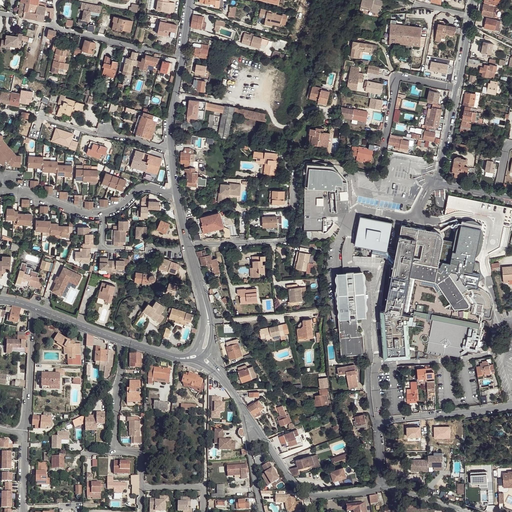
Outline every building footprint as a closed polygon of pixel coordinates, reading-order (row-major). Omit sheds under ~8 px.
[(157,0),(156,10),(173,12),(175,3),(169,2),(167,1),(167,0),(157,0)] [(380,14),(384,1),(379,0),(363,0),(362,7),(372,9),(371,11),(380,14)] [(20,5),(18,14),(23,15),(22,17),(26,18),(29,18),(32,4),(29,3),(21,2),(18,1),(17,4),(20,5)] [(102,6),(82,2),(81,8),(84,9),(82,18),(81,22),(88,24),(91,10),(100,12),(102,6)] [(32,4),(29,18),(33,18),(36,19),(38,5),(32,4)] [(38,5),(36,19),(44,20),(44,15),(45,11),(46,7),(38,5)] [(493,17),(495,8),(486,5),(483,15),(493,17)] [(229,13),(228,16),(235,17),(236,7),(230,6),(229,13)] [(261,9),(259,16),(266,18),(265,22),(273,24),(280,26),(281,24),(285,25),(287,19),(282,18),(283,16),(276,14),(267,12),(268,10),(261,9)] [(193,15),(191,27),(205,29),(207,23),(205,22),(203,22),(204,17),(193,15)] [(117,22),(115,29),(122,31),(122,30),(130,31),(133,21),(114,16),(113,21),(117,22)] [(159,25),(157,33),(168,36),(169,31),(169,28),(170,23),(159,21),(159,22),(158,22),(158,19),(150,17),(150,21),(152,21),(151,26),(156,27),(157,24),(159,25)] [(71,27),(73,20),(66,19),(65,26),(71,27)] [(500,31),(502,23),(487,19),(485,28),(500,31)] [(420,45),(422,28),(391,24),(389,42),(420,45)] [(456,34),(457,28),(439,24),(435,40),(441,42),(442,38),(446,38),(447,34),(447,32),(456,34)] [(48,34),(47,38),(53,39),(54,39),(56,31),(48,29),(48,34)] [(1,40),(1,47),(5,47),(5,45),(17,46),(17,44),(21,44),(22,34),(20,33),(18,33),(18,36),(6,35),(6,40),(1,40)] [(245,33),(242,41),(251,44),(250,46),(260,48),(263,38),(254,36),(250,35),(245,33)] [(84,45),(82,50),(92,53),(95,43),(85,40),(84,45)] [(55,51),(52,66),(59,68),(65,69),(66,63),(64,63),(67,49),(59,47),(59,48),(57,48),(57,47),(58,42),(56,41),(54,41),(52,50),(55,51)] [(378,52),(379,46),(356,41),(353,57),(359,58),(361,49),(373,51),(378,52)] [(492,54),(494,44),(484,42),(482,52),(492,54)] [(194,53),(194,56),(207,58),(209,45),(202,44),(201,48),(193,47),(192,53),(194,53)] [(372,55),(373,51),(361,49),(359,58),(363,59),(364,54),(372,55)] [(126,58),(123,70),(131,72),(132,64),(136,65),(137,61),(136,60),(138,52),(132,51),(131,55),(130,59),(126,58)] [(137,61),(136,65),(139,66),(139,68),(146,71),(148,64),(155,66),(156,63),(159,64),(160,59),(153,57),(146,54),(145,58),(142,58),(141,61),(137,61)] [(104,67),(102,73),(114,76),(118,62),(109,60),(110,57),(108,56),(105,56),(103,67),(104,67)] [(162,61),(160,71),(166,72),(168,62),(162,61)] [(371,65),(369,64),(367,71),(378,73),(380,67),(371,65)] [(496,71),(497,65),(491,64),(491,65),(485,64),(485,68),(484,73),(484,76),(494,78),(495,76),(493,75),(493,74),(491,73),(492,70),(496,71)] [(359,73),(360,68),(351,67),(348,88),(357,89),(359,81),(360,75),(359,75),(359,73)] [(35,72),(33,79),(44,82),(45,78),(39,77),(39,73),(35,72)] [(195,79),(194,85),(196,86),(198,86),(197,89),(197,90),(204,91),(206,81),(197,80),(195,79)] [(365,91),(381,94),(383,84),(367,81),(365,91)] [(496,94),(499,83),(492,81),(491,84),(490,83),(488,92),(496,94)] [(313,86),(310,98),(318,100),(319,98),(322,99),(321,103),(327,104),(330,92),(321,89),(322,88),(313,86)] [(11,92),(9,104),(19,106),(20,102),(25,103),(29,104),(31,92),(27,91),(21,90),(20,94),(11,92)] [(441,93),(430,90),(428,103),(430,103),(433,104),(438,105),(441,93)] [(0,102),(9,104),(11,92),(1,91),(0,93),(0,102)] [(477,108),(480,95),(476,94),(467,92),(464,105),(477,108)] [(60,104),(57,113),(61,114),(62,111),(70,114),(71,111),(72,106),(75,107),(74,109),(80,111),(81,111),(82,110),(84,104),(65,98),(65,96),(61,94),(58,103),(60,104)] [(381,110),(383,101),(370,98),(368,107),(381,110)] [(190,99),(188,117),(195,118),(204,119),(206,109),(207,103),(207,102),(190,99)] [(207,103),(206,109),(223,113),(225,106),(207,103)] [(441,118),(443,109),(439,108),(440,105),(438,105),(433,104),(433,107),(431,116),(441,118)] [(223,113),(222,117),(231,119),(233,119),(234,115),(236,107),(225,105),(225,106),(223,113)] [(477,112),(478,109),(466,106),(463,119),(475,121),(477,112)] [(139,114),(133,132),(136,133),(135,137),(151,141),(152,138),(151,138),(156,121),(157,121),(158,116),(147,113),(126,107),(125,110),(139,114)] [(236,107),(234,115),(264,121),(266,113),(236,107)] [(366,122),(368,112),(354,110),(352,118),(352,119),(366,122)] [(439,127),(441,118),(431,116),(431,117),(429,125),(439,127)] [(222,117),(219,136),(228,138),(231,119),(222,117)] [(470,133),(472,123),(463,121),(461,131),(470,133)] [(313,134),(311,144),(328,147),(330,133),(324,132),(321,131),(321,128),(316,127),(316,129),(311,128),(310,134),(313,134)] [(434,140),(436,130),(430,129),(430,130),(424,129),(422,136),(425,137),(425,139),(434,140)] [(0,134),(0,161),(0,162),(2,161),(4,164),(5,164),(7,161),(11,166),(20,166),(21,155),(16,155),(2,139),(3,135),(0,134)] [(398,138),(398,135),(393,134),(392,138),(390,137),(389,144),(396,145),(398,138)] [(180,135),(180,140),(184,140),(184,143),(191,144),(192,136),(184,135),(180,135)] [(409,146),(410,140),(402,139),(402,140),(399,139),(398,148),(400,148),(401,145),(409,146)] [(88,148),(87,152),(96,156),(95,157),(100,158),(102,153),(105,154),(107,148),(100,145),(99,147),(93,145),(91,149),(88,148)] [(371,160),(373,150),(369,150),(359,148),(357,156),(357,157),(371,160)] [(146,164),(145,163),(146,162),(141,160),(144,153),(135,150),(130,166),(145,171),(146,169),(147,164),(146,164)] [(265,164),(264,174),(275,175),(278,154),(266,152),(266,153),(254,151),(253,158),(257,158),(256,163),(265,164)] [(181,152),(181,163),(185,163),(185,166),(190,167),(198,168),(198,161),(195,161),(195,154),(194,154),(192,154),(192,152),(185,152),(181,152)] [(148,154),(147,159),(148,159),(147,162),(148,162),(147,164),(146,169),(158,172),(160,166),(162,158),(148,154)] [(493,156),(483,154),(482,158),(488,160),(486,171),(495,173),(496,163),(494,163),(494,161),(492,161),(493,156)] [(467,180),(469,168),(465,167),(466,164),(467,163),(468,162),(467,161),(467,160),(466,160),(455,158),(452,173),(460,175),(460,179),(467,180)] [(50,161),(50,171),(57,172),(57,165),(58,161),(50,161)] [(334,165),(307,162),(305,188),(330,190),(348,191),(347,181),(347,177),(334,165)] [(57,172),(57,175),(64,176),(65,165),(57,165),(57,172)] [(188,171),(187,185),(197,186),(198,184),(206,185),(207,178),(202,178),(202,175),(200,174),(200,176),(198,176),(198,172),(198,168),(190,167),(190,168),(185,168),(185,171),(188,171)] [(76,169),(75,180),(83,180),(84,169),(76,169)] [(91,170),(90,181),(93,181),(98,181),(98,170),(91,170)] [(106,173),(102,183),(109,186),(113,175),(106,173)] [(113,175),(109,186),(116,188),(120,178),(113,175)] [(120,178),(116,188),(123,191),(127,180),(120,178)] [(219,193),(219,201),(226,202),(226,197),(226,194),(229,194),(237,195),(238,184),(230,183),(230,185),(221,184),(221,193),(219,193)] [(330,192),(330,190),(305,188),(304,231),(323,231),(324,218),(338,217),(337,213),(332,213),(330,192)] [(273,190),(273,203),(278,203),(280,203),(284,204),(285,191),(273,190)] [(332,213),(337,213),(347,212),(350,212),(349,207),(349,198),(348,191),(330,190),(330,192),(332,213)] [(464,197),(462,202),(485,208),(486,202),(464,197)] [(158,201),(148,200),(148,201),(148,208),(158,209),(158,201)] [(7,209),(6,219),(14,219),(17,220),(17,215),(17,213),(18,211),(14,211),(12,211),(12,209),(7,209)] [(219,227),(220,228),(224,227),(220,212),(215,214),(219,227)] [(17,220),(17,224),(24,224),(25,214),(20,213),(20,215),(17,215),(17,220)] [(202,226),(204,231),(219,227),(215,214),(201,218),(203,225),(202,226)] [(262,217),(263,227),(272,227),(278,227),(278,223),(277,219),(277,217),(262,217)] [(393,223),(362,217),(357,246),(373,249),(373,254),(385,256),(392,264),(395,265),(387,310),(381,311),(385,360),(411,358),(410,347),(417,348),(417,351),(427,353),(429,353),(430,351),(432,352),(432,353),(434,354),(435,352),(437,353),(437,354),(439,354),(440,353),(442,353),(442,355),(444,356),(445,354),(460,357),(468,352),(478,354),(484,327),(480,326),(482,315),(485,317),(485,318),(491,319),(494,308),(493,306),(492,303),(491,299),(488,296),(486,293),(481,290),(477,289),(472,290),(468,290),(466,287),(471,283),(477,279),(463,258),(464,261),(463,263),(461,265),(459,266),(457,266),(455,266),(453,265),(451,263),(449,264),(447,266),(452,272),(450,274),(448,271),(447,270),(445,269),(442,267),(441,267),(439,266),(438,267),(444,241),(443,237),(442,236),(441,234),(438,232),(437,232),(431,230),(403,224),(398,253),(388,251),(393,223)] [(43,220),(43,231),(50,232),(51,223),(51,221),(43,220)] [(113,225),(113,230),(114,230),(125,230),(128,230),(128,220),(119,220),(119,223),(119,225),(117,225),(113,225)] [(161,220),(157,230),(167,234),(168,230),(167,229),(168,227),(169,224),(161,220)] [(61,234),(61,237),(69,237),(69,236),(72,236),(72,233),(73,222),(69,222),(69,226),(61,226),(61,234)] [(50,232),(50,234),(61,234),(61,226),(58,225),(58,224),(51,223),(50,232)] [(147,226),(136,225),(135,237),(142,237),(142,239),(146,240),(147,226)] [(114,242),(114,245),(122,246),(122,242),(125,242),(125,230),(114,230),(114,238),(116,238),(116,242),(114,242)] [(83,244),(83,248),(91,248),(91,244),(93,244),(93,234),(86,234),(85,244),(83,244)] [(300,252),(296,269),(307,271),(307,273),(312,274),(314,263),(309,263),(310,254),(311,249),(300,247),(300,252)] [(91,248),(83,248),(83,252),(75,252),(75,261),(80,261),(80,263),(90,263),(90,252),(91,253),(91,248)] [(200,257),(202,265),(206,264),(211,263),(212,268),(213,272),(214,272),(220,271),(217,258),(212,259),(211,254),(207,255),(206,250),(197,252),(199,257),(200,257)] [(0,275),(1,276),(2,273),(3,273),(4,273),(5,271),(6,271),(6,269),(10,269),(11,257),(3,256),(2,261),(0,260),(0,275)] [(253,268),(253,277),(260,277),(260,273),(260,271),(265,271),(265,264),(263,265),(263,260),(266,260),(265,256),(252,256),(252,261),(255,260),(255,267),(253,268)] [(116,260),(112,260),(112,271),(116,271),(116,268),(128,268),(130,257),(124,257),(124,260),(118,259),(116,259),(116,260)] [(48,269),(51,261),(43,258),(40,266),(48,269)] [(106,258),(100,258),(100,269),(107,270),(107,272),(111,274),(112,271),(112,260),(108,260),(109,259),(106,259),(106,258)] [(175,274),(179,264),(162,258),(159,268),(175,274)] [(22,262),(16,281),(21,283),(20,286),(27,288),(28,284),(35,286),(35,284),(41,286),(43,279),(37,277),(38,272),(31,270),(30,274),(24,273),(27,263),(22,262)] [(511,279),(511,268),(511,269),(511,266),(502,267),(504,283),(509,282),(509,279),(511,279)] [(56,283),(52,291),(61,296),(68,281),(78,285),(81,278),(77,276),(78,273),(64,267),(59,277),(58,277),(57,277),(56,278),(56,279),(56,280),(57,280),(56,283)] [(338,313),(339,319),(358,318),(367,317),(367,313),(364,272),(352,273),(352,271),(347,272),(347,273),(338,273),(339,294),(340,313),(338,313)] [(136,272),(134,281),(148,283),(148,280),(151,281),(152,281),(153,280),(154,279),(155,278),(155,277),(155,276),(154,275),(153,274),(152,274),(151,274),(151,273),(144,272),(144,273),(143,273),(136,272)] [(102,291),(100,298),(105,299),(105,301),(110,303),(115,286),(102,282),(99,290),(102,291)] [(169,283),(166,293),(170,294),(169,298),(174,299),(177,292),(176,292),(177,289),(178,286),(169,283)] [(289,288),(290,302),(288,302),(289,305),(297,305),(297,301),(299,301),(302,301),(302,294),(301,287),(298,287),(296,288),(295,284),(287,285),(287,289),(289,288)] [(240,294),(241,304),(247,303),(247,301),(258,300),(257,289),(256,289),(253,289),(246,290),(246,289),(237,290),(238,295),(240,294)] [(148,303),(144,309),(153,315),(152,318),(160,323),(164,317),(161,314),(165,307),(156,301),(152,306),(148,303)] [(10,313),(8,321),(17,323),(19,314),(21,309),(12,307),(11,308),(10,313)] [(172,308),(169,318),(175,320),(183,322),(184,319),(187,320),(190,321),(193,314),(172,308)] [(144,309),(143,311),(152,318),(153,315),(144,309)] [(340,333),(341,356),(365,354),(363,336),(363,335),(363,334),(362,333),(361,332),(360,332),(359,332),(358,318),(339,319),(340,329),(335,329),(335,334),(340,333)] [(298,328),(298,336),(302,336),(303,337),(308,337),(308,338),(313,338),(311,319),(303,320),(304,325),(301,328),(298,328)] [(259,330),(261,339),(266,337),(266,339),(272,338),(272,336),(280,334),(281,336),(285,335),(283,325),(269,327),(270,330),(265,331),(264,329),(259,330)] [(68,354),(68,360),(75,359),(75,355),(80,355),(80,344),(74,344),(74,342),(70,342),(68,341),(68,340),(58,334),(54,340),(58,342),(57,343),(64,348),(64,354),(68,354)] [(6,340),(6,353),(12,353),(12,352),(12,348),(17,348),(25,348),(25,340),(28,340),(28,337),(25,337),(17,336),(17,340),(6,340)] [(226,346),(230,359),(242,355),(238,343),(239,342),(238,339),(226,342),(227,346),(226,346)] [(426,357),(427,353),(417,351),(417,348),(410,347),(411,358),(426,357)] [(100,352),(95,352),(95,361),(96,362),(95,365),(100,366),(99,371),(104,372),(104,374),(109,374),(111,370),(111,368),(112,366),(114,351),(102,350),(102,352),(100,352)] [(129,361),(128,368),(135,368),(135,364),(141,364),(141,354),(129,354),(129,361)] [(75,359),(68,360),(68,365),(81,366),(80,355),(75,355),(75,359)] [(492,362),(491,359),(487,360),(488,362),(481,364),(481,367),(477,368),(479,380),(484,379),(486,375),(492,374),(490,366),(489,363),(492,362)] [(238,371),(242,382),(252,379),(248,367),(247,368),(246,365),(238,368),(239,371),(238,371)] [(347,373),(348,384),(358,383),(355,365),(340,367),(341,374),(347,373)] [(248,367),(252,379),(257,377),(253,366),(248,367)] [(149,367),(148,377),(148,378),(153,378),(169,380),(171,370),(166,369),(166,370),(161,370),(161,369),(154,368),(154,367),(149,367)] [(435,377),(435,371),(435,368),(428,368),(420,368),(420,377),(418,377),(418,380),(424,380),(424,378),(435,377)] [(42,373),(42,386),(51,387),(51,385),(58,386),(58,380),(60,380),(60,374),(63,374),(63,370),(56,369),(55,374),(42,373)] [(184,375),(182,382),(189,384),(188,386),(200,389),(200,388),(204,389),(204,384),(202,383),(203,379),(200,378),(200,376),(197,375),(189,372),(188,374),(186,373),(185,375),(184,375)] [(319,388),(328,388),(328,378),(319,378),(319,388)] [(51,387),(51,389),(60,389),(60,380),(58,380),(58,386),(51,385),(51,387)] [(129,393),(129,401),(139,400),(139,393),(138,393),(138,389),(140,389),(140,381),(130,381),(130,385),(130,389),(133,389),(133,393),(129,393)] [(418,389),(418,382),(412,382),(412,394),(408,395),(408,402),(418,402),(418,395),(419,395),(418,389)] [(313,401),(314,406),(329,404),(327,397),(329,397),(327,389),(319,389),(320,395),(315,396),(316,400),(313,401)] [(220,398),(213,398),(212,418),(219,418),(220,412),(224,412),(224,404),(222,404),(220,404),(220,398)] [(154,400),(154,409),(167,410),(168,403),(159,402),(159,401),(154,400)] [(248,407),(253,415),(260,410),(264,407),(259,400),(248,407)] [(277,417),(281,426),(291,421),(289,415),(286,415),(288,414),(287,411),(285,412),(282,405),(277,407),(281,416),(277,417)] [(92,429),(100,429),(100,423),(107,423),(106,412),(102,412),(102,411),(98,411),(98,414),(95,414),(95,415),(87,415),(87,430),(92,429)] [(84,424),(84,415),(73,421),(75,427),(84,424)] [(293,418),(295,424),(304,420),(302,415),(293,418)] [(354,421),(356,427),(357,427),(357,425),(366,423),(364,415),(355,416),(356,420),(354,421)] [(33,416),(32,425),(35,425),(35,428),(46,429),(46,427),(51,428),(52,417),(44,417),(33,416)] [(133,437),(133,443),(141,443),(141,437),(140,437),(140,421),(137,421),(137,417),(127,417),(128,421),(129,421),(129,425),(129,429),(131,429),(131,437),(133,437)] [(279,437),(281,444),(287,442),(286,439),(288,439),(290,446),(302,442),(299,435),(295,436),(294,431),(284,434),(284,435),(279,437)] [(57,436),(52,436),(52,449),(61,449),(61,440),(68,440),(69,437),(69,438),(69,435),(69,432),(57,432),(57,436)] [(224,432),(216,432),(216,444),(219,444),(219,450),(231,450),(231,449),(231,442),(231,440),(224,440),(224,432)] [(0,438),(0,447),(14,447),(14,443),(10,444),(10,439),(0,438)] [(0,456),(0,460),(11,460),(11,451),(1,451),(1,456),(0,456)] [(331,459),(333,463),(349,457),(347,453),(331,459)] [(442,466),(442,455),(433,455),(427,455),(428,459),(428,466),(442,466)] [(296,460),(298,466),(289,469),(294,476),(300,474),(300,473),(309,470),(309,469),(311,469),(310,465),(314,464),(312,456),(296,460)] [(52,457),(52,468),(55,468),(64,468),(64,462),(64,457),(59,457),(52,457)] [(428,466),(428,459),(411,460),(411,470),(419,470),(423,470),(423,471),(428,471),(428,466)] [(12,469),(11,460),(0,460),(0,464),(1,464),(1,469),(12,469)] [(411,470),(411,460),(407,460),(407,474),(419,474),(419,470),(411,470)] [(114,461),(114,470),(120,471),(120,473),(130,474),(130,468),(130,461),(125,461),(125,463),(120,463),(120,461),(114,461)] [(258,468),(267,486),(278,481),(270,462),(258,468)] [(227,466),(228,476),(233,476),(233,472),(241,471),(241,475),(241,479),(247,478),(246,473),(249,473),(249,469),(247,469),(247,464),(227,466)] [(36,471),(36,484),(41,484),(41,483),(47,483),(47,476),(46,476),(46,472),(46,467),(39,467),(38,467),(38,471),(36,471)] [(334,470),(336,478),(344,476),(342,468),(338,469),(337,467),(330,470),(331,471),(334,470)] [(511,471),(508,471),(508,473),(503,473),(504,485),(509,485),(509,483),(511,482),(511,471)] [(12,474),(2,474),(2,481),(12,482),(12,474)] [(139,485),(139,475),(137,475),(131,476),(132,485),(132,491),(139,491),(139,485)] [(107,479),(107,489),(114,489),(114,492),(122,493),(124,490),(124,488),(127,488),(127,483),(113,483),(113,479),(107,479)] [(87,483),(87,495),(92,495),(92,493),(101,493),(101,483),(94,483),(87,483)] [(211,494),(211,497),(217,497),(217,498),(225,498),(225,485),(217,485),(217,494),(211,494)] [(12,492),(1,492),(2,500),(12,500),(12,492)] [(285,503),(286,511),(292,511),(303,511),(302,502),(295,503),(295,497),(290,498),(290,495),(275,496),(275,504),(285,503)] [(369,496),(370,504),(378,502),(377,495),(369,496)] [(150,499),(150,511),(155,511),(155,509),(161,509),(160,511),(165,511),(165,501),(169,501),(169,496),(160,496),(160,501),(158,501),(158,503),(156,503),(156,501),(156,500),(150,499)] [(190,497),(181,497),(180,502),(178,502),(178,511),(183,511),(182,511),(191,511),(192,508),(188,508),(188,501),(190,501),(190,497)] [(236,503),(237,509),(249,508),(248,502),(245,503),(245,499),(238,500),(238,503),(236,503)] [(12,500),(2,500),(2,508),(12,508),(12,500)] [(353,511),(365,511),(365,503),(346,505),(347,511),(353,511)]
